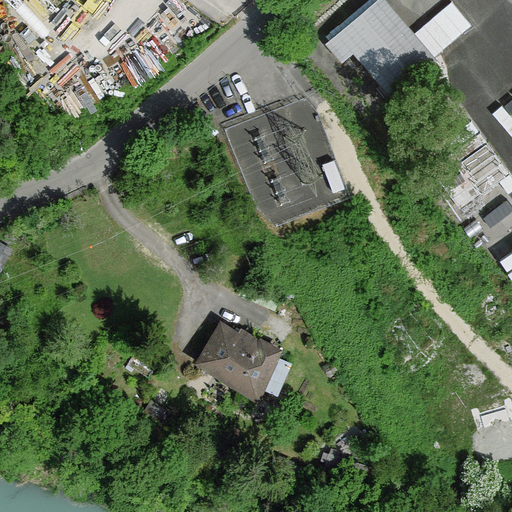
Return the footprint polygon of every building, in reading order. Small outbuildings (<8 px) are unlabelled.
[(198,0),(183,0),(173,4),(185,35),(208,26),(198,0)] [(386,0),(380,0),(328,45),(343,62),(354,53),(393,99),(439,61),(386,0)] [(251,157),(277,222),(347,195),(329,151),(334,150),(313,96),(232,127),(244,160),(251,157)] [(511,211),(511,175),(480,131),(432,166),(481,234),(511,211)] [(219,319),(195,357),(256,394),(262,383),(279,392),(292,362),(275,355),(279,346),(241,325),(238,330),(219,319)]
